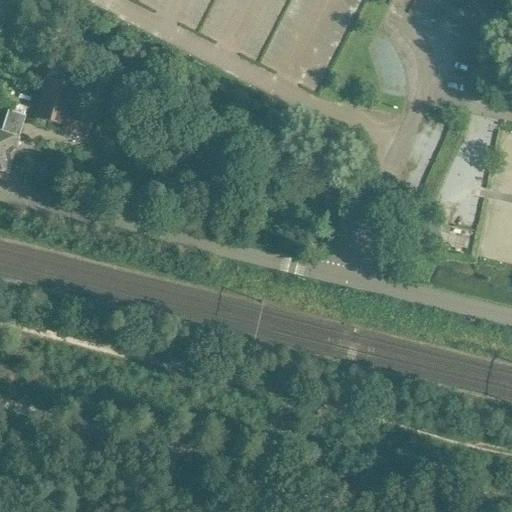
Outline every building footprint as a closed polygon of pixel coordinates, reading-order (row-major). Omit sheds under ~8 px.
[(50,66),(43,93),(62,98),(69,100),(76,73),(50,66)] [(14,81),(28,86),(31,78),(17,73),(14,81)] [(62,98),(43,93),(36,119),(48,122),(46,129),(60,133),(67,106),(69,100),(62,98)] [(0,171),(6,174),(24,117),(7,111),(0,133),(0,171)] [(441,226),(423,221),(417,245),(435,249),(441,226)]
